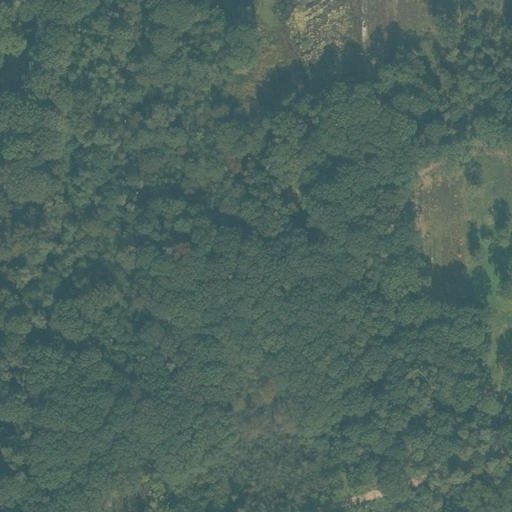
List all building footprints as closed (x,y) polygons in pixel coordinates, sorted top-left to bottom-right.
[(36,20),(52,21),(53,14),(50,13),(50,7),(37,6),(37,10),(36,10),(35,18),(35,19),(36,20)] [(34,43),(45,44),(47,24),(36,23),(34,43)] [(32,87),(31,84),(16,87),(16,85),(7,87),(10,100),(33,94),(32,87)] [(19,135),(19,145),(37,145),(36,133),(19,135)] [(23,160),(6,161),(7,173),(24,172),(23,160)] [(99,316),(90,324),(102,336),(111,328),(99,316)] [(498,395),(499,402),(511,400),(510,384),(497,386),(490,383),(492,396),(498,395)]
